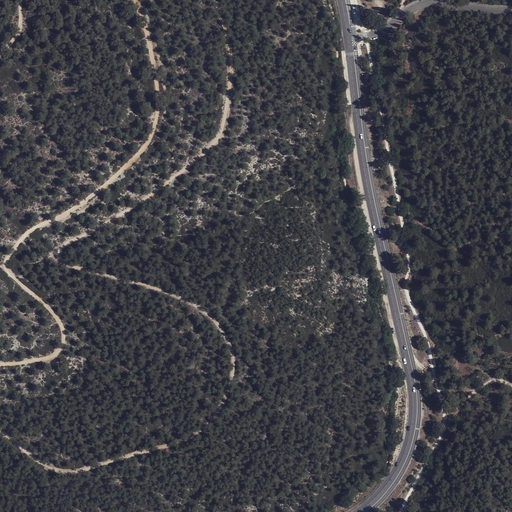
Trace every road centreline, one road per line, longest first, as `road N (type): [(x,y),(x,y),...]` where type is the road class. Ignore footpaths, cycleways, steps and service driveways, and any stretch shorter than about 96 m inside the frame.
road 1 (track): [(216,0),(231,71),(211,144),(125,212),(66,242),(60,255),(165,292),(215,321),(232,363),(219,406),(185,441),(81,471),(50,468),(0,430)]
road 2 (track): [(0,364),(50,356),(63,339),(51,311),(7,271),(7,258),(30,229),(60,218),(111,180),(152,133),(154,63),(134,0)]
road 3 (tertiary): [(348,34),(366,183),(413,413),(399,465),(358,511)]
road 4 (residential): [(511,8),(430,2),(377,34),(348,34)]
